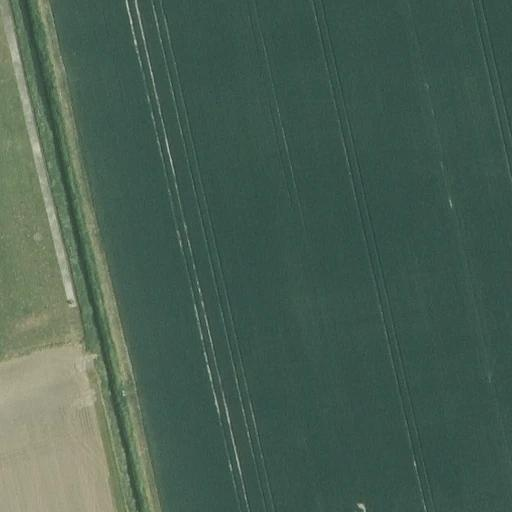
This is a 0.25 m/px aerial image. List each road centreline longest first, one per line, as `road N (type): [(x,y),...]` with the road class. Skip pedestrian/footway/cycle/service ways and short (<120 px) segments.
road 1 (track): [(157,511),(43,0)]
road 2 (track): [(2,0),(72,307)]
